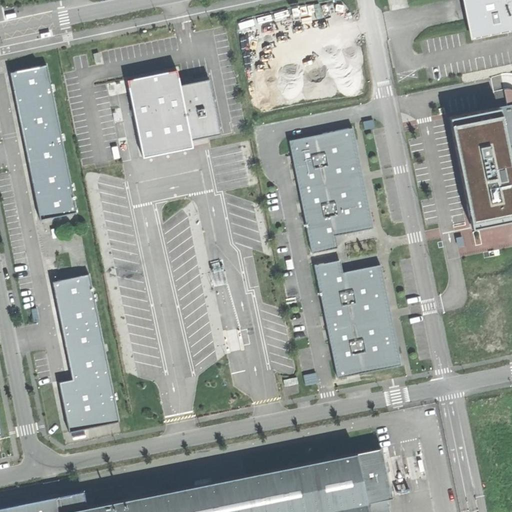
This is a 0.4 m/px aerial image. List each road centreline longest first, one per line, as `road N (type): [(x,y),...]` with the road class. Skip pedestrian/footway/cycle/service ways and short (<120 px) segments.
road 1 (residential): [(39,467),(444,386)]
road 2 (unclassified): [(366,0),(444,386)]
road 3 (residential): [(0,284),(39,467)]
road 4 (unclassified): [(141,0),(0,30)]
